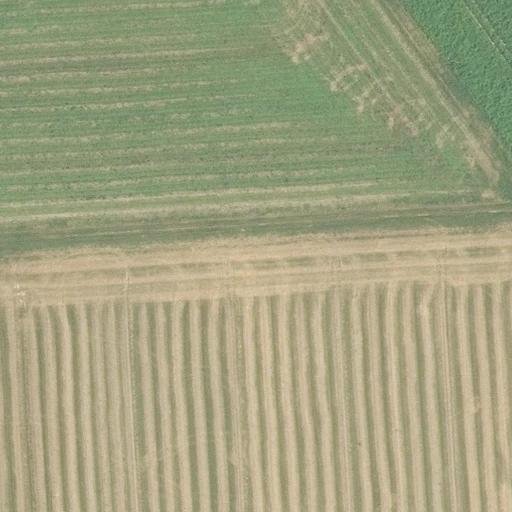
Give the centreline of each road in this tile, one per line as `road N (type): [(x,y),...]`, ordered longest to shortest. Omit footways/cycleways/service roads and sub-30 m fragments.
road 1 (track): [(511,209),(0,239)]
road 2 (track): [(511,171),(388,0)]
